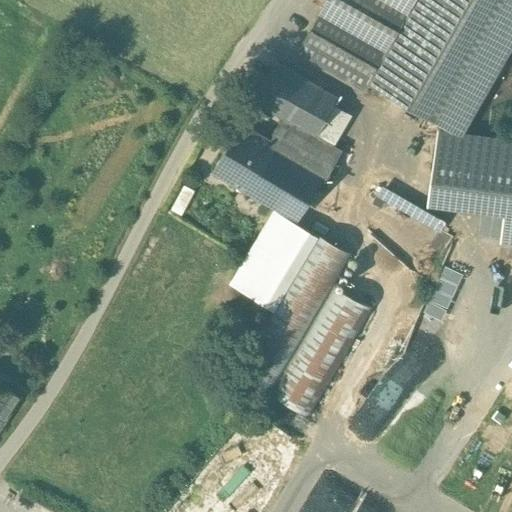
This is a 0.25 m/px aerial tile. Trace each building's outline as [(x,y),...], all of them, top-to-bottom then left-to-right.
[(387,0),(327,0),(320,14),(385,51),(386,51),(408,12),(407,12),(387,0)] [(418,0),(371,83),(430,117),(497,0),(418,0)] [(413,0),(387,0),(407,12),(413,0)] [(511,0),(497,0),(430,117),(426,122),(457,138),(511,41),(511,0)] [(385,51),(320,14),(299,51),(364,88),(385,51)] [(338,99),(277,64),(255,102),(282,118),(297,126),(316,137),(317,137),(338,99)] [(269,140),(241,123),(212,171),(249,193),(277,145),(288,151),(291,146),(287,144),(297,126),(282,118),(269,140)] [(425,199),(457,138),(426,122),(383,204),(429,228),(439,207),(425,199)] [(341,151),(317,137),(316,137),(297,126),(287,144),(291,146),(288,151),(326,173),(325,174),(328,176),(341,151)] [(457,138),(425,199),(439,207),(471,146),(457,138)] [(511,144),(457,138),(471,146),(439,207),(506,218),(504,246),(511,246),(511,144)] [(326,173),(288,151),(277,145),(249,193),(297,222),(325,174),(326,173)] [(184,182),(173,208),(184,212),(195,187),(184,182)] [(314,230),(233,368),(272,391),(335,284),(353,252),(314,230)] [(440,279),(460,288),(469,265),(449,256),(440,279)] [(335,284),(272,391),(310,413),(373,306),(335,284)] [(18,395),(0,383),(0,417),(2,419),(18,395)]
